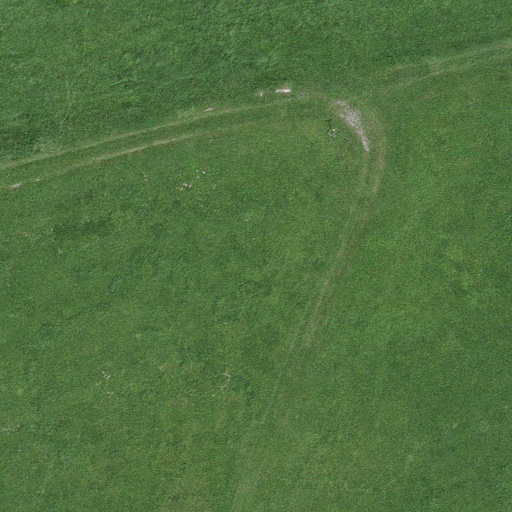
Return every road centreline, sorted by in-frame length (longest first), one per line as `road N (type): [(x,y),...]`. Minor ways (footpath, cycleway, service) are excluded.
road 1 (track): [(0,182),(511,48)]
road 2 (track): [(338,93),(376,139),(361,211),(259,511)]
